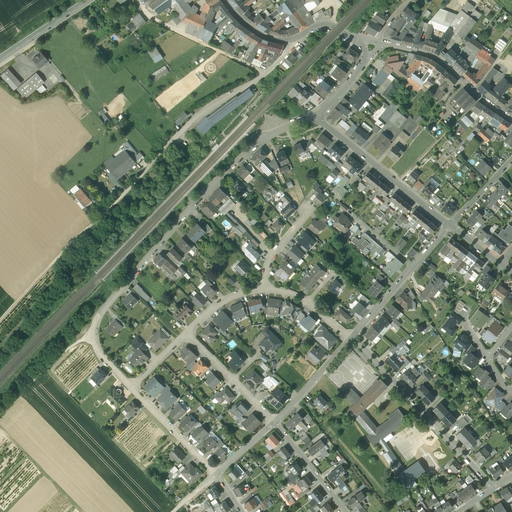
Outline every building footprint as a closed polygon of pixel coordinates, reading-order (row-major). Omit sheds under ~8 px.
[(167,0),(155,0),(148,6),(158,15),(169,8),(171,6),(167,0)] [(183,0),(180,0),(171,6),(173,9),(178,15),(181,20),(187,13),(191,8),(187,3),(186,3),(183,0)] [(228,0),(236,9),(243,3),(240,0),(228,0)] [(288,0),(286,0),(277,9),(280,13),(284,9),(291,3),(288,0)] [(305,0),(306,3),(303,5),(308,12),(318,5),(316,1),(316,0),(305,0)] [(220,1),(212,6),(215,10),(216,11),(220,9),(222,12),(226,9),(220,1)] [(472,5),(467,1),(461,10),(466,14),(472,5)] [(207,2),(200,18),(205,21),(210,7),(207,2)] [(245,5),(243,3),(236,9),(242,15),(249,9),(245,5)] [(291,3),(284,9),(286,12),(289,16),(296,10),(291,3)] [(198,9),(193,5),(191,8),(187,13),(189,13),(196,16),(198,9)] [(308,12),(303,5),(296,10),(308,26),(315,22),(312,18),(308,12)] [(212,6),(210,7),(205,21),(205,22),(210,24),(215,10),(212,6)] [(407,6),(399,15),(405,19),(409,22),(413,24),(416,19),(415,19),(418,14),(407,6)] [(426,20),(431,13),(427,9),(421,17),(426,20)] [(457,16),(440,9),(433,17),(451,24),(457,16)] [(475,9),(469,16),(477,22),(482,15),(475,9)] [(308,26),(296,10),(289,16),(291,19),(297,27),(300,32),(308,26)] [(466,14),(461,10),(457,16),(451,24),(448,27),(453,31),(452,31),(463,39),(477,22),(469,16),(466,14)] [(321,11),(312,18),(315,22),(323,16),(324,16),(323,14),(321,11)] [(229,12),(225,16),(222,19),(221,20),(225,24),(229,20),(229,21),(233,17),(229,12)] [(387,18),(378,12),(374,17),(384,24),(387,18)] [(196,16),(189,13),(183,21),(189,24),(202,30),(205,22),(205,21),(200,18),(196,16)] [(137,29),(145,23),(138,14),(130,20),(137,29)] [(178,15),(173,19),(177,26),(181,20),(178,15)] [(254,20),(251,23),(256,27),(264,20),(260,15),(254,20)] [(394,20),(390,27),(398,32),(399,29),(403,22),(405,19),(399,15),(394,20)] [(264,20),(256,27),(264,32),(270,26),(268,23),(272,19),(269,16),(264,20)] [(239,24),(233,17),(229,21),(232,23),(228,27),(233,31),(235,29),(239,24)] [(433,17),(428,23),(429,23),(434,25),(446,30),(448,27),(451,24),(433,17)] [(283,19),(273,27),(269,34),(277,36),(281,37),(283,33),(280,29),(282,27),(286,24),(283,20),(283,19)] [(221,20),(215,25),(220,28),(225,24),(221,20)] [(381,28),(370,21),(364,30),(375,37),(381,28)] [(417,33),(416,35),(420,36),(424,27),(426,23),(421,21),(417,33)] [(210,24),(205,22),(203,29),(213,34),(217,27),(213,25),(210,24)] [(409,22),(404,29),(408,32),(408,31),(410,28),(413,24),(409,22)] [(434,25),(429,23),(427,28),(425,41),(424,41),(424,42),(423,48),(434,52),(438,46),(437,46),(439,43),(432,41),(432,38),(430,38),(434,25)] [(202,30),(189,24),(185,32),(199,38),(202,30)] [(250,32),(239,24),(235,29),(238,32),(240,34),(242,36),(245,38),(250,32)] [(297,27),(287,32),(283,33),(281,37),(287,37),(291,36),(300,32),(297,27)] [(390,27),(383,36),(391,41),(400,43),(404,37),(408,32),(404,29),(401,34),(398,32),(390,27)] [(446,30),(441,39),(441,40),(445,42),(452,31),(453,31),(448,27),(446,30)] [(213,34),(203,29),(202,30),(199,38),(209,43),(213,34)] [(245,38),(250,41),(254,35),(250,32),(245,38)] [(256,36),(252,42),(256,45),(260,39),(256,36)] [(412,39),(404,37),(400,43),(412,46),(414,39),(412,39)] [(483,46),(471,38),(466,45),(474,50),(478,53),(482,48),(483,46)] [(271,43),(260,39),(256,45),(259,46),(264,48),(268,50),(268,49),(271,43)] [(418,41),(414,39),(412,46),(423,48),(424,42),(418,41)] [(506,44),(499,40),(494,46),(501,51),(506,44)] [(444,44),(440,41),(439,43),(437,46),(438,46),(434,52),(439,55),(446,45),(444,44)] [(284,46),(271,43),(268,49),(275,52),(274,55),(279,57),(284,46)] [(259,46),(256,45),(250,55),(254,57),(259,46)] [(483,46),(482,48),(490,54),(490,52),(490,51),(483,46)] [(155,48),(148,53),(155,63),(162,59),(155,48)] [(306,53),(300,48),(298,51),(300,53),(303,56),(306,53)] [(456,54),(450,48),(443,57),(451,64),(457,58),(455,55),(456,54)] [(490,54),(482,48),(478,53),(476,57),(486,63),(490,66),(494,60),(489,56),(490,54)] [(296,49),(284,61),(290,67),(298,61),(296,58),(300,53),(298,51),(296,49)] [(357,54),(349,49),(345,55),(344,56),(345,56),(352,61),(354,62),(358,56),(357,56),(357,54)] [(474,50),(469,57),(474,60),(476,57),(478,53),(474,50)] [(261,53),(258,60),(263,63),(266,55),(261,53)] [(41,54),(33,60),(40,68),(45,64),(48,62),(47,61),(41,54)] [(463,60),(459,56),(457,58),(451,64),(463,75),(466,71),(473,61),(474,60),(469,57),(466,61),(464,59),(463,60)] [(339,59),(338,58),(333,64),(335,65),(337,66),(338,66),(342,61),(339,59)] [(421,61),(416,59),(415,60),(414,62),(413,65),(417,68),(420,65),(421,63),(421,61)] [(428,59),(423,65),(430,69),(433,71),(438,64),(431,60),(428,59)] [(389,64),(387,64),(386,66),(385,65),(382,69),(390,74),(393,71),(396,74),(400,68),(403,64),(404,62),(403,61),(398,62),(389,64)] [(485,65),(484,64),(476,75),(481,79),(490,66),(486,63),(485,65)] [(433,71),(432,72),(434,73),(438,77),(439,76),(444,70),(438,64),(433,71)] [(413,65),(407,73),(410,75),(412,74),(414,71),(417,68),(413,65)] [(151,75),(154,79),(167,70),(164,66),(151,75)] [(339,66),(339,67),(338,66),(337,66),(334,71),(343,77),(346,73),(343,70),(344,69),(339,66)] [(403,70),(400,68),(396,74),(403,78),(407,81),(407,80),(410,75),(407,73),(403,70)] [(493,68),(485,79),(489,80),(496,71),(493,68)] [(21,84),(7,69),(0,75),(0,76),(14,91),(21,84)] [(382,69),(373,81),(380,86),(390,74),(382,69)] [(444,70),(439,76),(438,77),(440,79),(439,81),(442,84),(444,81),(450,74),(444,70)] [(343,77),(334,71),(331,75),(332,76),(331,77),(335,80),(336,79),(340,81),(343,77)] [(432,73),(428,71),(421,81),(424,83),(425,82),(428,78),(430,75),(432,73)] [(472,76),(466,71),(463,75),(475,86),(479,81),(472,76)] [(36,73),(16,90),(25,99),(44,83),(36,73)] [(412,74),(410,75),(407,80),(413,85),(419,90),(424,83),(421,81),(412,74)] [(450,74),(444,81),(442,84),(441,85),(439,87),(442,90),(449,83),(452,86),(456,81),(450,74)] [(382,95),(386,98),(399,82),(394,78),(382,95)] [(407,81),(403,78),(399,82),(410,90),(413,85),(407,80),(407,81)] [(504,78),(493,90),(497,94),(500,97),(502,95),(511,85),(506,79),(504,78)] [(485,82),(483,83),(478,89),(485,95),(489,89),(491,87),(489,85),(489,80),(485,79),(485,82)] [(325,82),(323,81),(319,85),(328,93),(332,88),(325,82)] [(296,86),(292,90),(294,92),(294,93),(295,95),(296,95),(301,91),(301,90),(299,88),(300,87),(297,84),(296,86)] [(364,84),(360,89),(369,96),(373,92),(364,84)] [(319,85),(315,90),(324,98),(328,93),(319,85)] [(439,87),(434,94),(440,100),(446,93),(442,90),(439,87)] [(463,88),(453,98),(457,103),(468,93),(463,88)] [(305,89),(302,92),(301,91),(296,95),(296,96),(302,102),(310,94),(305,89)] [(360,89),(356,93),(365,101),(369,96),(360,89)] [(496,95),(489,89),(485,95),(491,100),(496,95)] [(250,90),(238,98),(242,103),(253,94),(250,90)] [(365,101),(356,93),(353,98),(362,105),(365,101)] [(468,93),(457,103),(462,107),(472,97),(468,93)] [(310,94),(302,102),(304,104),(312,97),(310,94)] [(496,95),(491,100),(494,103),(500,97),(497,94),(496,95)] [(500,97),(494,103),(501,108),(507,102),(503,99),(504,97),(502,95),(500,97)] [(237,96),(225,104),(230,111),(242,103),(238,98),(237,96)] [(472,97),(462,107),(466,112),(477,102),(472,97)] [(362,105),(353,98),(349,102),(353,106),(358,110),(362,105)] [(384,102),(371,117),(376,122),(378,119),(388,106),(384,102)] [(485,107),(478,102),(471,109),(477,114),(478,115),(480,113),(485,107)] [(225,104),(207,118),(197,129),(203,135),(213,124),(230,111),(225,104)] [(342,108),(339,106),(338,107),(337,106),(335,108),(342,113),(344,115),(346,117),(350,112),(344,106),(342,108)] [(490,110),(485,107),(480,113),(481,115),(484,117),(490,110)] [(105,114),(108,112),(105,108),(98,112),(106,122),(109,119),(105,114)] [(335,108),(327,118),(327,120),(332,124),(337,118),(338,119),(342,113),(335,108)] [(396,110),(389,120),(399,129),(407,119),(396,110)] [(495,114),(490,110),(484,117),(489,121),(489,120),(495,114)] [(184,112),(176,120),(177,121),(180,123),(187,115),(184,112)] [(468,114),(467,113),(463,117),(468,122),(472,118),(468,114)] [(419,124),(424,119),(418,114),(413,119),(419,124)] [(503,120),(495,114),(489,120),(498,127),(503,120)] [(385,125),(378,119),(376,122),(374,124),(376,125),(381,130),(385,125)] [(351,127),(342,120),(338,124),(347,131),(351,127)] [(510,124),(503,120),(498,127),(493,134),(494,134),(494,135),(499,138),(501,135),(499,133),(502,129),(505,131),(510,124)] [(358,127),(354,123),(350,128),(354,132),(358,127)] [(360,129),(358,127),(354,132),(352,135),(356,138),(356,137),(358,139),(367,128),(363,125),(360,129)] [(376,125),(372,130),(377,134),(381,130),(376,125)] [(367,128),(358,139),(360,140),(360,141),(363,143),(369,136),(367,134),(370,130),(367,128)] [(492,138),(482,129),(477,134),(487,143),(492,138)] [(410,137),(402,131),(398,136),(405,142),(410,137)] [(382,134),(374,144),(377,147),(378,146),(382,149),(389,141),(386,139),(387,138),(382,134)] [(321,135),(313,144),(316,146),(317,146),(321,150),(321,151),(329,140),(326,137),(325,138),(321,135)] [(506,138),(501,135),(499,138),(498,139),(503,143),(506,138)] [(301,143),(293,146),(297,155),(304,151),(303,149),(301,143)] [(339,148),(334,144),(328,151),(333,156),(339,148)] [(395,145),(387,155),(396,162),(404,152),(395,145)] [(339,148),(333,156),(338,160),(344,152),(339,148)] [(261,149),(255,154),(261,160),(263,158),(266,155),(261,149)] [(125,150),(106,167),(113,174),(131,158),(125,150)] [(284,150),(276,154),(280,162),(287,158),(284,150)] [(261,160),(255,154),(250,159),(256,165),(260,162),(261,160)] [(326,159),(321,155),(318,159),(323,163),(326,159)] [(356,162),(349,156),(342,165),(349,170),(356,162)] [(131,158),(113,174),(117,179),(136,163),(131,158)] [(275,159),(270,163),(273,167),(276,170),(278,167),(275,159)] [(482,161),(476,168),(483,175),(490,168),(485,164),(482,161)] [(363,167),(356,162),(349,170),(356,176),(363,167)] [(249,164),(245,168),(250,173),(254,169),(249,164)] [(245,168),(243,166),(237,172),(243,179),(250,173),(245,168)] [(270,170),(267,166),(263,170),(268,175),(272,172),(270,170)] [(282,168),(279,170),(281,174),(289,170),(287,166),(282,168)] [(412,172),(407,178),(412,183),(418,176),(414,171),(413,171),(412,172)] [(374,176),(368,172),(363,178),(369,183),(374,176)] [(379,181),(374,176),(369,183),(372,185),(374,187),(379,181)] [(343,177),(334,189),(340,194),(343,197),(348,191),(343,187),(348,181),(343,177)] [(429,179),(423,186),(425,188),(429,184),(432,181),(429,179)] [(498,180),(494,185),(497,188),(502,183),(498,180)] [(243,187),(238,181),(232,187),(238,193),(241,189),(243,187)] [(385,185),(379,181),(374,187),(380,192),(385,185)] [(418,181),(414,185),(418,189),(422,185),(418,181)] [(366,187),(360,182),(357,186),(360,189),(360,188),(363,190),(366,187)] [(366,187),(363,190),(363,191),(366,193),(369,189),(369,188),(372,185),(369,183),(366,187)] [(508,189),(502,183),(497,188),(503,194),(504,193),(508,189)] [(429,184),(425,188),(422,192),(428,197),(435,190),(429,184)] [(385,185),(380,192),(385,196),(391,190),(385,185)] [(91,202),(80,189),(79,190),(78,188),(76,190),(77,191),(74,194),(85,207),(91,202)] [(220,188),(208,198),(211,201),(215,205),(226,195),(220,188)] [(503,194),(497,188),(493,193),(499,199),(502,195),(503,194)] [(340,194),(334,189),(330,193),(335,198),(337,196),(338,197),(340,194)] [(317,196),(312,201),(313,201),(314,201),(315,202),(315,203),(319,206),(326,198),(325,199),(323,197),(324,196),(320,193),(317,196)] [(400,198),(394,193),(389,199),(395,204),(400,198)] [(493,193),(488,198),(494,204),(495,203),(499,199),(493,193)] [(230,199),(226,195),(215,205),(216,207),(219,209),(219,210),(230,199)] [(285,195),(282,197),(286,201),(288,204),(291,201),(285,195)] [(431,199),(436,204),(440,200),(435,195),(431,199)] [(384,202),(376,196),(375,198),(382,204),(384,202)] [(406,202),(400,198),(395,204),(401,208),(406,202)] [(488,198),(483,203),(489,208),(493,205),(494,204),(488,198)] [(230,199),(219,210),(223,214),(227,211),(235,204),(230,199)] [(215,205),(211,201),(208,203),(214,209),(216,207),(215,205)] [(288,204),(286,201),(283,204),(285,206),(281,211),(287,218),(295,210),(288,204)] [(411,207),(406,202),(401,208),(406,213),(411,207)] [(450,215),(456,208),(449,202),(443,208),(450,215)] [(214,209),(208,203),(202,210),(209,218),(219,209),(216,207),(214,209)] [(421,215),(415,210),(410,216),(413,218),(416,221),(421,215)] [(476,210),(471,216),(477,222),(482,216),(476,210)] [(246,231),(227,211),(223,214),(243,235),(246,231)] [(351,223),(346,218),(346,217),(342,214),(338,219),(335,221),(334,223),(345,233),(348,229),(346,228),(351,223)] [(402,215),(397,222),(400,224),(405,218),(402,215)] [(426,219),(421,215),(416,221),(418,223),(421,225),(426,219)] [(471,216),(466,221),(472,227),(477,222),(471,216)] [(409,221),(405,218),(400,224),(404,227),(407,223),(409,221)] [(413,218),(410,222),(409,221),(407,223),(408,224),(408,225),(411,227),(416,221),(413,218)] [(327,225),(320,219),(317,222),(321,226),(324,228),(327,225)] [(426,219),(421,225),(427,230),(432,223),(426,219)] [(283,226),(278,220),(272,227),(277,232),(283,226)] [(317,222),(314,220),(308,227),(315,233),(317,233),(318,232),(318,230),(321,226),(317,222)] [(437,228),(432,223),(427,230),(430,232),(432,234),(437,228)] [(478,229),(474,234),(476,236),(482,230),(486,225),(486,226),(486,225),(484,223),(478,229)] [(197,224),(187,234),(194,242),(205,232),(206,234),(211,229),(207,224),(203,228),(201,225),(200,227),(197,224)] [(485,243),(500,255),(505,248),(504,247),(506,244),(506,245),(507,243),(508,244),(511,239),(511,226),(509,224),(504,230),(502,229),(498,235),(494,232),(493,232),(490,236),(485,243)] [(355,225),(350,231),(353,234),(358,229),(358,228),(355,225)] [(482,230),(476,236),(483,241),(488,234),(482,230)] [(263,232),(261,234),(267,241),(270,239),(263,232)] [(302,245),(308,250),(316,242),(310,237),(305,232),(297,240),(302,245)] [(380,246),(365,234),(359,241),(355,237),(351,241),(363,251),(366,247),(369,251),(372,248),(376,251),(380,246)] [(405,241),(402,238),(397,244),(402,248),(407,243),(405,241)] [(451,238),(446,245),(452,249),(457,243),(451,238)] [(190,246),(182,239),(177,244),(186,253),(190,249),(191,248),(190,246)] [(259,245),(253,239),(251,241),(257,247),(259,245)] [(256,248),(250,241),(248,244),(249,245),(254,250),(256,248)] [(457,243),(452,249),(458,254),(457,256),(458,257),(465,249),(457,243)] [(254,250),(249,245),(245,248),(245,250),(248,253),(246,255),(254,263),(256,261),(255,260),(260,255),(254,250)] [(452,249),(446,245),(441,252),(447,257),(449,253),(452,249)] [(291,248),(290,249),(300,258),(304,254),(300,251),(295,246),(292,249),(291,248)] [(417,252),(412,248),(406,255),(411,259),(417,252)] [(182,259),(172,249),(167,254),(177,264),(182,259)] [(297,263),(300,258),(290,249),(289,250),(290,252),(288,255),(293,259),(297,263)] [(465,249),(458,257),(460,258),(462,260),(464,258),(469,252),(465,249)] [(395,258),(388,251),(385,256),(391,261),(392,262),(395,258)] [(469,252),(464,258),(470,263),(472,265),(477,258),(469,252)] [(166,261),(159,254),(154,260),(161,267),(166,261)] [(395,258),(392,262),(391,261),(383,270),(390,277),(397,269),(398,270),(403,264),(395,257),(395,258)] [(484,264),(477,258),(472,265),(475,267),(479,270),(484,264)] [(221,260),(213,267),(217,272),(225,265),(221,260)] [(177,271),(166,261),(161,267),(163,269),(174,279),(176,277),(173,275),(177,271)] [(249,268),(242,261),(235,268),(242,275),(244,273),(246,271),(249,268)] [(288,263),(286,261),(281,267),(290,275),(293,271),(295,269),(288,263)] [(316,265),(300,284),(309,292),(312,288),(311,287),(313,285),(319,278),(321,275),(322,276),(325,273),(316,265)] [(491,269),(486,265),(481,272),(485,275),(486,273),(487,274),(491,269)] [(186,273),(180,267),(178,269),(185,278),(187,276),(185,273),(186,273)] [(290,275),(281,267),(275,273),(284,281),(285,281),(290,275)] [(467,267),(461,274),(464,276),(467,272),(469,269),(467,267)] [(174,279),(163,269),(161,271),(169,278),(172,281),(174,279)] [(178,270),(177,271),(173,275),(176,277),(177,278),(181,274),(178,270)] [(432,270),(428,275),(431,278),(434,274),(436,275),(437,274),(434,272),(432,270)] [(470,273),(467,272),(464,276),(463,277),(467,280),(471,275),(470,273)] [(381,273),(375,280),(376,281),(377,281),(380,284),(386,277),(381,273)] [(487,274),(486,273),(485,275),(479,282),(485,286),(486,285),(489,288),(495,280),(487,274)] [(436,275),(434,274),(431,278),(430,280),(431,281),(429,284),(438,290),(440,292),(445,286),(442,285),(444,282),(436,275)] [(237,280),(233,276),(228,281),(232,285),(237,280)] [(341,276),(337,281),(342,286),(343,287),(347,282),(341,276)] [(214,287),(208,280),(205,282),(207,285),(208,284),(212,289),(214,287)] [(328,288),(335,294),(342,286),(337,281),(335,280),(328,288)] [(376,281),(367,291),(375,298),(378,295),(377,294),(384,287),(380,284),(377,281),(376,281)] [(188,288),(183,283),(179,287),(184,292),(188,288)] [(508,291),(499,283),(492,293),(501,300),(502,298),(508,291)] [(212,289),(208,284),(207,285),(202,290),(210,298),(216,293),(212,289)] [(429,284),(421,295),(424,298),(432,303),(435,299),(433,297),(438,290),(429,284)] [(142,290),(137,285),(133,288),(139,294),(146,300),(149,297),(145,294),(142,290)] [(508,291),(502,298),(505,301),(511,293),(508,291)] [(406,295),(403,292),(396,300),(406,309),(415,308),(415,303),(412,300),(410,298),(411,297),(408,295),(407,296),(406,295)] [(136,299),(134,297),(131,294),(127,298),(127,297),(123,301),(128,307),(131,304),(133,306),(138,301),(136,299)] [(200,297),(197,294),(192,298),(194,300),(200,306),(201,307),(205,302),(204,301),(200,297)] [(257,299),(254,300),(251,300),(251,302),(248,303),(251,311),(254,310),(255,313),(259,311),(258,308),(261,307),(262,306),(261,300),(260,299),(258,300),(257,299)] [(281,301),(268,299),(267,303),(269,303),(267,314),(277,315),(278,308),(279,306),(280,306),(281,301)] [(200,306),(194,300),(192,302),(198,308),(200,306)] [(299,309),(289,303),(285,300),(284,302),(283,306),(285,307),(287,307),(287,308),(283,315),(292,319),(294,315),(296,315),(299,309)] [(187,301),(172,316),(173,317),(175,315),(180,319),(182,321),(187,316),(188,317),(193,312),(190,309),(185,304),(188,302),(187,301)] [(454,311),(458,314),(465,305),(460,301),(454,311)] [(241,302),(230,307),(234,315),(236,318),(239,317),(240,318),(246,315),(244,310),(243,309),(244,308),(242,304),(241,302)] [(365,308),(359,302),(352,310),(356,313),(356,312),(359,315),(365,308)] [(400,312),(392,305),(386,311),(394,319),(400,312)] [(344,313),(340,309),(334,316),(338,319),(340,317),(346,323),(351,318),(344,313)] [(228,317),(223,312),(214,320),(221,328),(223,331),(224,330),(232,322),(228,318),(228,317)] [(297,319),(300,322),(304,317),(305,316),(301,312),(297,319)] [(460,319),(450,312),(448,316),(450,318),(457,322),(457,323),(460,319)] [(484,315),(483,316),(480,314),(479,315),(477,313),(471,321),(474,322),(473,324),(477,327),(478,326),(481,328),(485,322),(488,318),(488,317),(484,315)] [(490,314),(488,317),(488,318),(485,322),(488,324),(493,317),(490,314)] [(313,324),(316,322),(309,316),(306,319),(304,317),(300,322),(308,330),(309,329),(313,324)] [(381,316),(372,327),(379,333),(380,334),(390,323),(381,316)] [(450,318),(443,327),(447,330),(446,331),(452,336),(456,329),(453,327),(457,322),(450,318)] [(116,320),(115,320),(106,329),(113,337),(122,327),(120,325),(116,320)] [(398,327),(393,322),(390,325),(397,331),(400,328),(398,327)] [(494,322),(493,322),(492,324),(492,325),(489,330),(488,329),(487,331),(482,336),(485,338),(486,338),(488,339),(488,341),(491,343),(502,328),(499,325),(494,322)] [(429,332),(434,327),(431,324),(426,329),(429,332)] [(213,329),(209,325),(206,328),(200,334),(210,344),(214,341),(212,338),(217,333),(213,329)] [(329,334),(325,331),(326,329),(322,325),(318,330),(322,334),(319,337),(320,338),(317,340),(328,350),(337,340),(331,335),(330,336),(328,335),(329,334)] [(272,332),(266,327),(261,332),(267,337),(272,332)] [(379,333),(372,327),(365,335),(372,341),(379,333)] [(170,335),(162,328),(160,330),(167,338),(170,335)] [(160,330),(148,342),(155,350),(161,344),(161,345),(168,338),(167,338),(160,330)] [(281,342),(272,332),(267,337),(260,344),(267,350),(270,347),(272,347),(274,349),(281,342)] [(465,335),(464,335),(462,336),(461,334),(454,343),(463,349),(464,348),(469,342),(470,341),(466,339),(465,335)] [(148,349),(137,336),(130,343),(135,349),(137,347),(138,349),(138,348),(140,350),(143,353),(148,349)] [(511,346),(507,343),(506,343),(501,349),(510,355),(511,352),(511,346)] [(467,350),(466,352),(469,354),(470,352),(472,354),(476,349),(471,345),(467,350)] [(320,346),(316,350),(322,355),(325,351),(320,346)] [(390,352),(388,353),(391,356),(393,354),(399,349),(396,346),(395,347),(390,352)] [(191,351),(186,347),(183,350),(185,351),(181,355),(188,362),(195,355),(191,351)] [(316,350),(313,348),(309,353),(309,356),(312,359),(312,360),(311,361),(314,364),(316,362),(317,363),(319,360),(319,359),(322,356),(322,355),(316,350)] [(510,355),(501,349),(497,355),(503,360),(505,362),(510,355)] [(143,353),(140,350),(130,360),(138,368),(148,358),(143,353)] [(240,357),(234,351),(230,355),(233,358),(228,363),(235,370),(240,364),(243,361),(244,361),(240,357)] [(472,354),(470,352),(469,354),(464,361),(468,365),(469,365),(473,367),(473,366),(475,367),(476,365),(476,363),(479,359),(472,354)] [(391,356),(387,360),(391,365),(398,359),(393,354),(391,356)] [(195,355),(188,362),(190,365),(194,361),(197,358),(195,355)] [(398,359),(391,365),(396,370),(402,365),(402,364),(398,359)] [(207,368),(200,360),(197,364),(192,369),(199,376),(207,368)] [(190,365),(187,368),(189,371),(192,369),(197,364),(194,361),(190,365)] [(489,373),(482,368),(481,369),(477,375),(476,376),(482,381),(487,375),(489,373)] [(91,378),(97,385),(106,375),(100,369),(98,370),(93,375),(91,378)] [(407,370),(401,376),(406,381),(412,375),(409,372),(408,370),(407,370)] [(260,377),(254,371),(245,379),(249,384),(254,390),(255,389),(262,382),(258,378),(260,377)] [(221,381),(213,373),(208,378),(205,381),(213,389),(221,381)] [(412,375),(406,381),(410,386),(417,380),(412,375)] [(494,380),(487,375),(482,381),(481,383),(487,388),(488,387),(492,381),(494,380)] [(279,383),(272,377),(268,380),(273,385),(275,387),(279,383)] [(162,387),(154,378),(145,387),(153,395),(160,389),(162,387)] [(360,398),(353,391),(346,398),(353,405),(347,411),(355,418),(362,411),(387,386),(380,379),(378,381),(377,379),(372,384),(374,385),(360,398)] [(273,385),(268,380),(264,385),(269,389),(273,385)] [(262,382),(255,389),(258,392),(264,385),(262,382)] [(161,391),(160,392),(163,395),(168,390),(171,388),(168,385),(161,391)] [(264,385),(258,392),(262,397),(269,389),(264,385)] [(422,385),(416,391),(422,398),(429,392),(422,385)] [(229,402),(234,397),(225,388),(220,393),(215,397),(221,403),(225,399),(229,402)] [(277,388),(273,393),(272,391),(270,394),(271,395),(267,399),(277,408),(287,397),(277,388)] [(500,392),(495,388),(487,398),(491,401),(490,403),(495,407),(501,400),(503,396),(499,393),(500,392)] [(111,392),(107,397),(107,398),(111,402),(111,403),(112,404),(113,404),(117,408),(123,403),(119,398),(121,396),(120,394),(121,393),(121,391),(120,389),(118,389),(116,390),(115,389),(111,392)] [(160,389),(153,395),(152,396),(154,398),(160,392),(161,391),(160,389)] [(446,394),(442,389),(437,393),(442,398),(446,394)] [(109,390),(99,400),(102,403),(107,398),(107,397),(111,392),(109,390)] [(168,390),(163,395),(157,400),(166,409),(176,400),(172,396),(173,395),(172,394),(172,395),(168,391),(168,390)] [(218,391),(210,399),(212,401),(215,397),(220,393),(218,391)] [(429,392),(422,398),(428,405),(435,398),(429,392)] [(319,395),(316,398),(317,398),(314,401),(315,402),(314,403),(316,405),(317,404),(322,409),(327,403),(324,400),(319,395)] [(501,400),(495,407),(500,411),(504,405),(505,404),(501,400)] [(248,410),(240,401),(236,405),(236,404),(230,410),(238,418),(239,418),(241,416),(244,413),(244,414),(248,410)] [(133,402),(131,402),(130,403),(130,404),(125,409),(131,416),(133,414),(139,408),(134,404),(134,403),(133,402)] [(183,402),(181,404),(188,410),(190,409),(183,402)] [(511,403),(510,402),(507,407),(503,413),(506,415),(508,414),(511,416),(511,414),(511,403)] [(448,411),(440,403),(433,410),(441,418),(448,411)] [(186,411),(179,404),(175,408),(170,414),(176,420),(186,411)] [(202,405),(197,409),(202,415),(207,411),(202,405)] [(377,428),(369,434),(366,436),(373,446),(374,445),(373,445),(379,441),(387,452),(390,450),(383,439),(385,437),(384,436),(392,431),(396,429),(395,428),(403,422),(403,423),(407,420),(398,409),(388,417),(389,419),(377,428)] [(377,428),(362,411),(355,418),(369,434),(377,428)] [(456,420),(448,411),(441,418),(448,427),(456,420)] [(298,413),(291,419),(297,424),(300,421),(303,418),(298,413)] [(133,414),(131,416),(127,420),(129,422),(136,416),(133,414)] [(260,422),(253,414),(247,420),(243,423),(243,424),(250,431),(260,422)] [(185,415),(179,422),(181,424),(187,418),(185,415)] [(465,415),(456,424),(462,430),(464,428),(464,427),(470,421),(465,415)] [(241,416),(239,418),(238,418),(234,422),(237,425),(244,418),(241,416)] [(245,417),(238,424),(240,427),(243,424),(243,423),(247,420),(245,417)] [(191,419),(190,420),(187,418),(181,424),(180,425),(187,431),(195,423),(192,419),(191,419)] [(291,419),(285,424),(291,430),(297,424),(291,419)] [(308,429),(300,421),(297,424),(301,428),(302,429),(305,433),(308,429)] [(203,428),(200,431),(199,431),(197,429),(197,430),(196,430),(195,431),(195,432),(192,434),(193,436),(193,437),(195,440),(196,439),(198,441),(202,437),(207,432),(206,432),(203,428)] [(462,430),(456,435),(468,448),(473,443),(476,441),(464,428),(462,430)] [(300,437),(299,438),(303,442),(308,437),(305,433),(300,437)] [(279,442),(272,434),(266,439),(274,447),(279,442)] [(217,443),(211,436),(203,444),(209,451),(215,445),(217,443)] [(321,439),(314,445),(319,450),(325,445),(322,442),(321,439)] [(314,445),(307,450),(309,452),(311,455),(312,456),(314,454),(319,450),(314,445)] [(213,455),(220,462),(224,458),(228,454),(221,448),(221,447),(220,449),(213,455)] [(284,447),(278,452),(283,458),(284,460),(286,458),(290,455),(284,447)] [(185,456),(177,448),(175,450),(174,449),(171,451),(172,452),(170,454),(178,463),(180,461),(181,461),(183,459),(183,458),(185,456)] [(487,449),(485,451),(482,448),(474,455),(477,457),(482,461),(485,459),(490,454),(491,453),(487,449)] [(405,470),(390,450),(387,452),(383,455),(392,468),(391,469),(396,476),(397,476),(405,486),(414,480),(426,472),(418,461),(405,470)] [(511,456),(503,462),(508,468),(511,465),(511,456)] [(461,466),(455,460),(455,461),(451,465),(449,466),(455,472),(459,469),(461,466)] [(301,470),(295,462),(289,467),(295,475),(296,475),(301,470)] [(449,462),(443,468),(445,470),(449,466),(451,465),(449,462)] [(195,469),(190,464),(181,472),(181,473),(186,477),(188,475),(194,481),(202,474),(197,468),(195,469)] [(343,468),(341,465),(334,470),(339,477),(342,474),(346,471),(343,468)] [(498,465),(490,470),(495,478),(503,472),(498,465)] [(178,470),(175,466),(170,471),(173,475),(178,470)] [(295,475),(289,467),(287,468),(288,470),(286,471),(289,475),(288,476),(290,478),(291,480),(296,476),(296,475),(295,475)] [(238,472),(234,468),(228,474),(234,480),(241,474),(239,472),(238,472)] [(173,475),(172,477),(175,479),(181,473),(181,472),(179,470),(178,470),(173,475)] [(334,470),(328,476),(329,477),(332,481),(333,482),(335,480),(339,477),(334,470)] [(296,476),(291,480),(290,478),(287,480),(290,484),(294,481),(298,478),(296,476)] [(311,483),(306,476),(300,480),(300,481),(306,488),(306,487),(309,485),(311,483)] [(339,477),(335,480),(339,485),(343,482),(343,481),(339,477)] [(414,480),(405,486),(408,491),(417,484),(414,480)] [(306,488),(300,481),(296,483),(296,484),(303,492),(307,489),(306,487),(306,488)] [(252,490),(248,483),(243,487),(246,492),(245,493),(246,494),(248,492),(252,490)] [(243,487),(241,484),(235,489),(240,496),(242,494),(243,496),(246,494),(245,493),(246,492),(243,487)] [(471,484),(464,489),(469,496),(476,491),(474,488),(472,485),(471,484)] [(215,486),(209,490),(214,498),(220,494),(215,486)] [(511,494),(508,488),(501,492),(506,500),(511,495),(511,494)] [(464,489),(457,494),(458,495),(460,497),(462,500),(469,496),(464,489)] [(323,498),(316,490),(310,494),(314,499),(317,503),(323,498)] [(361,491),(355,496),(359,502),(362,499),(365,497),(365,496),(366,495),(364,493),(363,494),(361,491)] [(355,496),(348,502),(349,504),(348,505),(350,508),(352,507),(353,507),(355,505),(359,502),(355,496)] [(430,497),(424,501),(429,507),(434,504),(430,497)] [(253,498),(245,503),(249,511),(258,506),(253,498)] [(226,511),(230,510),(225,501),(219,505),(222,511),(223,511),(226,511)] [(449,501),(442,506),(446,511),(453,507),(451,505),(449,502),(449,501)] [(506,511),(509,510),(503,501),(500,503),(501,504),(506,511)] [(327,503),(321,508),(323,511),(332,511),(333,511),(327,503)] [(501,504),(500,503),(493,508),(492,508),(488,510),(489,511),(506,511),(501,504)]
